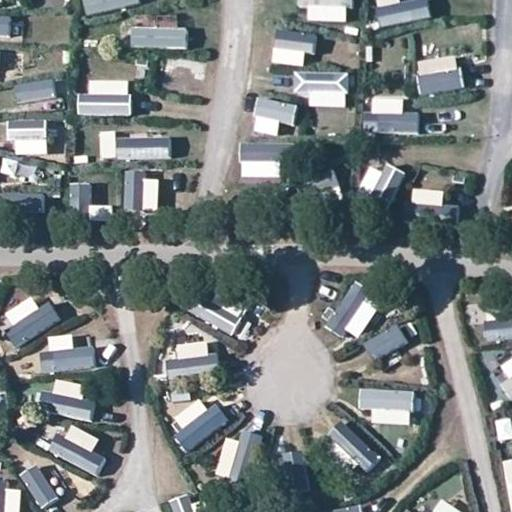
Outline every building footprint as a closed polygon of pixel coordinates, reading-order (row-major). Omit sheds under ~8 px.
[(86,0),(86,8),(149,11),(149,0),(86,0)] [(353,0),(290,0),(291,20),(354,17),(353,0)] [(434,4),(371,7),(372,33),(435,30),(434,4)] [(0,42),(24,44),(25,17),(0,16),(0,42)] [(130,49),(193,52),(194,26),(131,23),(130,49)] [(331,31),(268,34),(269,60),(332,58),(331,31)] [(0,81),(9,82),(10,55),(0,54),(0,81)] [(472,57),(409,59),(410,85),(473,83),(472,57)] [(137,89),(200,92),(201,66),(138,63),(137,89)] [(361,69),(297,71),(298,97),(362,95),(361,69)] [(0,98),(0,113),(63,116),(64,90),(1,87),(0,98)] [(82,113),(145,117),(146,91),(83,87),(82,113)] [(321,103),(258,105),(259,131),(322,129),(321,103)] [(432,108),(369,111),(370,137),(433,134),(432,108)] [(0,146),(47,149),(48,123),(0,120),(0,146)] [(113,162),(176,165),(178,139),(114,136),(113,162)] [(417,148),(359,174),(370,198),(428,172),(417,148)] [(306,150),(243,153),(244,179),(307,177),(306,150)] [(18,184),(21,161),(4,158),(1,181),(18,184)] [(82,176),(79,239),(105,240),(108,177),(82,176)] [(135,177),(132,241),(158,242),(161,179),(135,177)] [(445,204),(446,188),(415,185),(414,201),(445,204)] [(287,223),(349,212),(345,186),(282,197),(287,223)] [(0,219),(41,222),(42,195),(0,193),(0,219)] [(449,212),(386,214),(387,240),(450,238),(449,212)] [(355,263),(332,322),(356,331),(380,273),(355,263)] [(257,333),(214,287),(195,304),(238,351),(257,333)] [(31,359),(57,302),(33,291),(7,348),(31,359)] [(511,301),(498,299),(493,325),(511,328),(511,301)] [(411,316),(356,347),(368,370),(424,339),(411,316)] [(48,336),(49,350),(79,348),(78,334),(48,336)] [(49,385),(110,368),(103,343),(42,360),(49,385)] [(158,373),(221,382),(225,356),(162,347),(158,373)] [(415,384),(416,369),(396,367),(395,382),(415,384)] [(432,398),(370,382),(364,407),(425,423),(432,398)] [(40,419),(103,423),(105,397),(41,393),(40,419)] [(184,456),(236,419),(220,397),(169,435),(184,456)] [(398,460),(351,418),(333,438),(381,480),(398,460)] [(498,442),(511,440),(511,418),(495,420),(498,442)] [(108,441),(46,430),(41,455),(103,467),(108,441)] [(226,436),(216,474),(232,477),(241,440),(226,436)] [(245,436),(229,497),(254,504),(270,443),(245,436)] [(290,446),(313,505),(338,495),(314,437),(290,446)] [(62,511),(29,465),(8,480),(30,511),(62,511)] [(460,511),(441,493),(422,511),(460,511)] [(192,504),(193,511),(219,511),(218,500),(192,504)]
